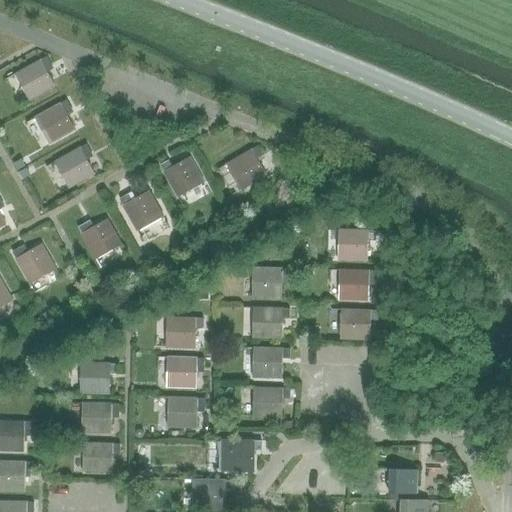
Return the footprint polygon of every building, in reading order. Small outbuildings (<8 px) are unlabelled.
[(45,69),(52,65),(47,57),(16,75),(30,100),(55,86),(45,69)] [(65,114),(72,110),(67,101),(35,118),(50,144),(75,131),(65,114)] [(85,157),(92,153),(87,144),(55,162),(69,188),(94,174),(85,157)] [(256,158),(263,155),(258,147),(226,165),(241,190),(266,176),(256,158)] [(178,198),(186,193),(203,183),(189,158),(172,167),(169,160),(160,165),(178,198)] [(138,232),(163,217),(149,191),(132,200),(129,194),(119,199),(138,232)] [(96,260),(122,245),(107,219),(90,229),(86,222),(78,227),(96,260)] [(375,242),(375,231),(339,230),(338,260),(368,261),(368,241),(375,242)] [(30,285),(56,269),(41,244),(24,254),(20,247),(12,253),(30,285)] [(289,279),(289,269),(253,268),(252,299),(281,300),(282,279),(289,279)] [(376,281),(376,271),(339,270),(339,300),(369,301),(369,280),(376,281)] [(0,307),(11,301),(0,279),(0,307)] [(281,319),(289,319),(289,310),(252,309),(251,338),(281,338),(281,319)] [(370,321),(378,321),(378,311),(340,310),(340,340),(370,340),(370,321)] [(202,329),(203,319),(166,318),(165,347),(195,348),(195,329),(202,329)] [(282,359),(289,360),(289,350),(253,348),(252,378),(281,379),(282,359)] [(196,369),(204,369),(203,359),(167,358),(166,387),(195,388),(196,369)] [(110,375),(117,375),(117,364),(80,363),(79,393),(109,394),(110,375)] [(290,399),(290,389),(252,388),(252,418),(281,418),(281,399),(290,399)] [(204,409),(204,399),(167,398),(167,428),(196,428),(196,409),(204,409)] [(117,415),(118,404),(81,403),(80,433),(110,434),(111,415),(117,415)] [(31,432),(31,422),(0,420),(0,450),(23,451),(24,432),(31,432)] [(259,452),(259,442),(222,441),(221,471),(250,472),(251,451),(259,452)] [(118,454),(119,444),(82,444),(81,473),(111,474),(111,454),(118,454)] [(32,472),(32,461),(0,460),(0,489),(24,490),(24,471),(32,472)] [(389,501),(400,501),(400,500),(416,501),(416,500),(417,470),(388,469),(388,492),(389,493),(389,501)] [(230,490),(231,480),(193,480),(192,509),(223,510),(223,490),(230,490)] [(33,511),(33,501),(0,500),(0,511),(26,511),(27,511),(33,511)] [(427,511),(428,500),(416,500),(416,501),(400,500),(400,501),(399,511),(427,511)]
